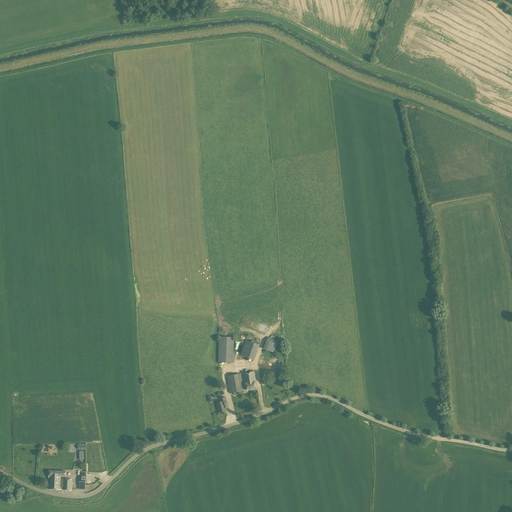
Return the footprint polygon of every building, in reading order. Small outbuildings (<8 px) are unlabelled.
[(234,337),(219,337),(218,362),(233,363),(233,358),(235,358),(235,354),(233,354),(234,337)] [(263,349),(274,353),(279,341),(268,337),(263,349)] [(254,360),(258,345),(246,340),(241,356),(254,360)] [(246,390),(256,388),(255,382),(256,382),(254,371),(242,373),(244,384),(245,383),(246,390)] [(227,376),(230,393),(233,393),(233,395),(237,395),(236,392),(244,391),(241,374),(227,376)] [(219,413),(226,411),(224,404),(227,404),(225,397),(220,399),(221,402),(216,403),(219,413)] [(49,471),(49,478),(49,489),(61,490),(61,487),(63,487),(63,490),(72,490),(72,479),(61,478),(61,476),(66,476),(66,471),(49,471)]
